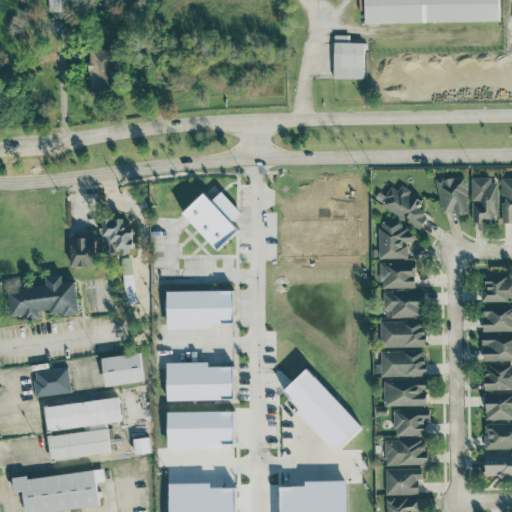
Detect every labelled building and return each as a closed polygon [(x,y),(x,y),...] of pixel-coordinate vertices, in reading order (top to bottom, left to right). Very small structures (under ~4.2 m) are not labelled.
[(499,20),(498,0),(362,0),(363,22),(499,20)] [(362,78),(363,41),(348,41),(348,34),(332,33),(331,77),(362,78)] [(87,88),(106,88),(107,49),(87,48),(87,88)] [(442,215),(469,209),(461,174),(434,180),(442,215)] [(471,176),(471,222),(495,221),(495,175),(471,176)] [(511,176),(501,177),(501,223),(511,222),(511,176)] [(419,227),(426,214),(416,209),(421,200),(407,193),(409,189),(400,184),(397,189),(388,185),(378,205),(419,227)] [(179,212),(201,192),(209,200),(219,190),(238,211),(228,221),(235,228),(214,250),(179,212)] [(120,218),(100,218),(101,253),(113,253),(113,248),(130,248),(130,227),(120,227),(120,218)] [(406,257),(405,242),(413,242),(413,229),(400,230),(399,220),(378,220),(378,258),(406,257)] [(68,265),(93,265),(92,235),(67,235),(68,265)] [(120,273),(131,273),(130,257),(120,257),(120,273)] [(413,261),(379,262),(379,287),(413,287),(413,261)] [(76,312),(73,280),(60,282),(59,275),(43,277),(43,285),(5,289),(8,318),(37,316),(37,310),(46,309),(46,314),(76,312)] [(511,275),(481,276),(481,301),(511,300),(511,275)] [(164,290),(230,289),(230,322),(207,322),(207,328),(165,328),(164,290)] [(382,308),(390,308),(390,317),(422,316),(422,290),(382,291),(382,308)] [(480,316),(481,331),(511,329),(511,303),(479,305),(479,316),(480,316)] [(423,320),(379,321),(379,346),(424,345),(423,320)] [(511,333),(480,334),(481,360),(511,359),(511,333)] [(424,375),(423,349),(379,351),(380,376),(424,375)] [(102,385),(141,381),(138,352),(99,356),(102,385)] [(164,362),(206,361),(206,365),(231,365),(231,398),(164,400),(164,362)] [(511,363),(482,364),(483,390),(511,388),(511,363)] [(34,396),(69,392),(67,366),(31,369),(34,396)] [(281,389),(304,368),(312,377),(313,376),(359,425),(330,451),(295,411),(298,408),(289,399),(290,398),(281,389)] [(383,405),(424,404),(424,388),(426,388),(425,379),(383,379),(383,405)] [(511,418),(511,392),(484,393),(484,419),(511,418)] [(45,430),(120,422),(117,397),(42,405),(45,430)] [(393,408),(393,435),(427,435),(427,408),(393,408)] [(186,411),(165,412),(165,449),(187,449),(186,411)] [(484,448),(511,448),(511,422),(483,422),(484,448)] [(109,451),(106,428),(45,435),(48,459),(109,451)] [(132,438),(132,453),(149,452),(148,437),(132,438)] [(384,439),(385,464),(425,464),(425,438),(384,439)] [(511,476),(511,452),(484,452),(484,476),(511,476)] [(46,511),(100,505),(97,481),(104,480),(102,467),(13,479),(15,491),(23,490),(25,511),(46,511)] [(422,467),(385,468),(386,494),(418,494),(418,478),(422,478),(422,467)] [(281,485),(280,511),(347,511),(347,480),(305,480),(305,485),(281,485)] [(383,507),(385,511),(415,511),(422,509),(414,492),(383,507)]
